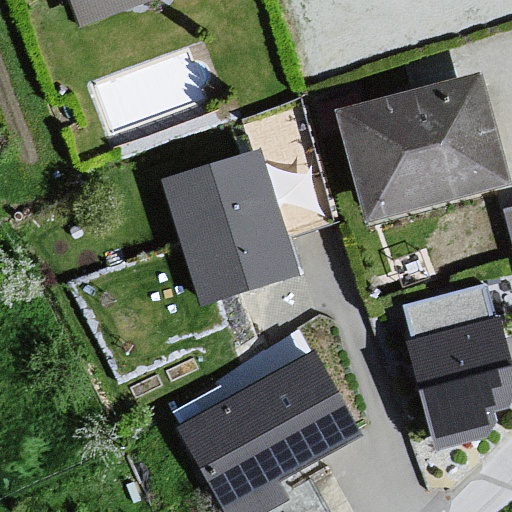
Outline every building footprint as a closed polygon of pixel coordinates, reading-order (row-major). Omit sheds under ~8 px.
[(58,0),(70,35),(174,0),(58,0)] [(480,78),(334,117),(364,231),(510,192),(480,78)] [(256,159),(161,188),(198,308),(292,280),(256,159)] [(511,208),(501,211),(511,261),(511,208)] [(425,430),(511,412),(511,378),(491,275),(397,294),(425,430)] [(310,360),(183,431),(227,511),(280,511),(297,503),(287,486),(358,447),(310,360)]
